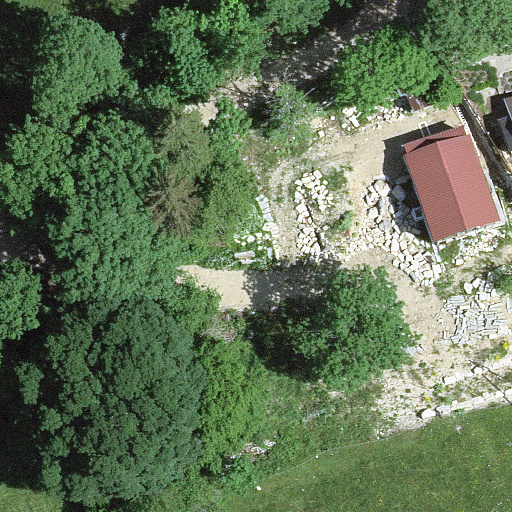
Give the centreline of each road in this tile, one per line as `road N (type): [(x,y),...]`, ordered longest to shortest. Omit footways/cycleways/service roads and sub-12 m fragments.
road 1 (track): [(0,297),(134,148),(293,87),(400,0)]
road 2 (track): [(134,148),(0,131)]
